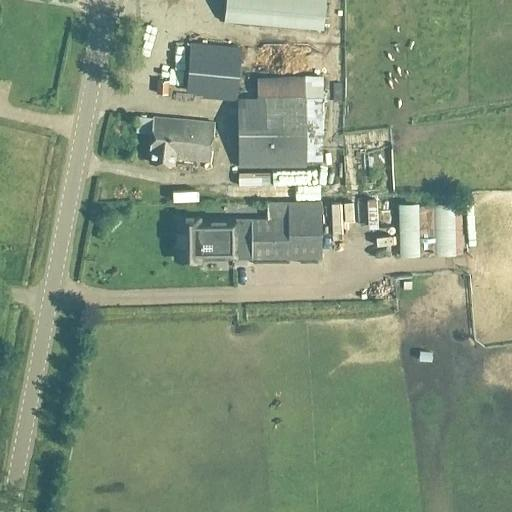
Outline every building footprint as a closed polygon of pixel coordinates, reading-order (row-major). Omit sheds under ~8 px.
[(227,0),(226,20),(325,30),(327,0),(227,0)] [(236,100),(241,48),(191,43),(187,90),(203,91),(203,97),(236,100)] [(325,155),(325,69),(307,69),(308,155),(325,155)] [(168,93),(169,80),(158,80),(157,93),(168,93)] [(298,166),(298,109),(237,110),(238,167),(298,166)] [(211,162),(215,123),(153,117),(150,153),(149,162),(175,164),(175,158),(211,162)] [(270,173),(238,173),(238,185),(270,185),(270,173)] [(420,195),(399,195),(401,246),(456,245),(455,194),(435,194),(436,201),(420,201),(420,195)] [(343,196),(334,196),(336,227),(345,227),(343,196)] [(235,258),(322,257),(321,201),(268,201),(269,218),(208,219),(208,218),(175,218),(176,251),(203,251),(203,246),(235,246),(235,258)] [(400,261),(401,275),(423,273),(422,259),(400,261)]
